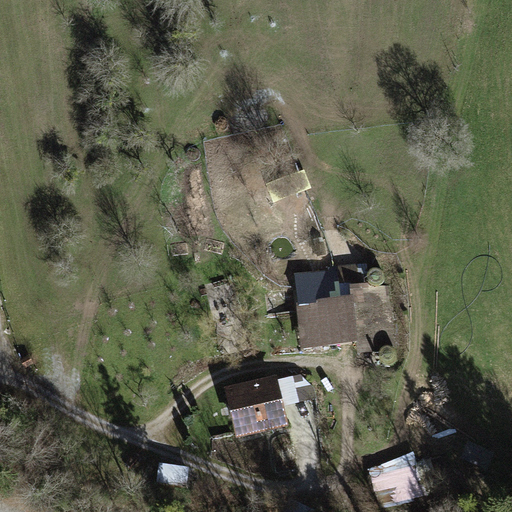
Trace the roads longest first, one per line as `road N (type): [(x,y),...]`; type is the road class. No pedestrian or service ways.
road 1 (track): [(128,435),(166,420),(233,369),(330,361),(345,369),(345,464),(336,477),(295,485)]
road 2 (track): [(7,375),(171,456)]
